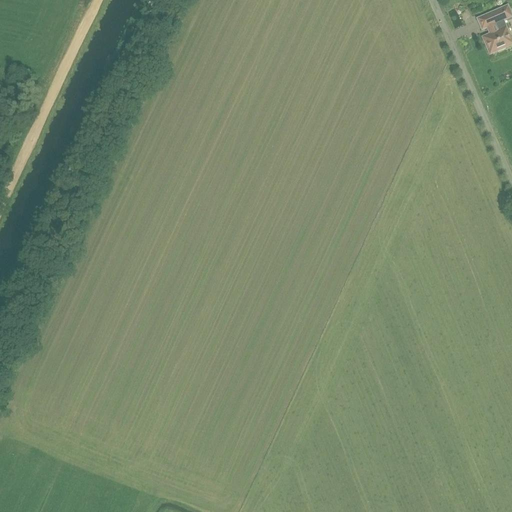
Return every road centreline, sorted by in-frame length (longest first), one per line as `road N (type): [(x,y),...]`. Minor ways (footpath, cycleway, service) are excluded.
road 1 (track): [(0,308),(145,0)]
road 2 (track): [(0,200),(94,0)]
road 3 (unclassified): [(511,178),(434,0)]
